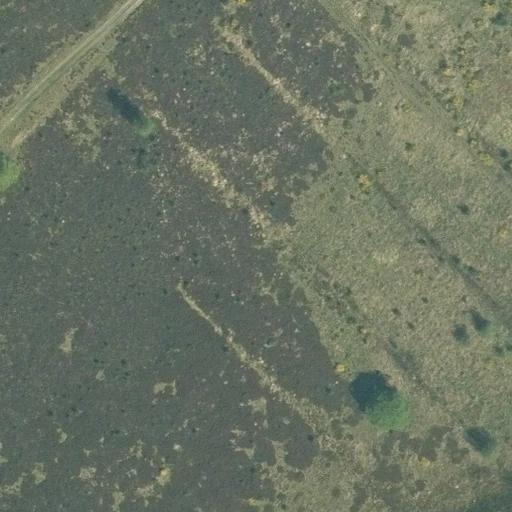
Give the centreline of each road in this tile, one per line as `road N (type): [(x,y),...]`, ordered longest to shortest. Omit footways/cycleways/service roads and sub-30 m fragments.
road 1 (track): [(321,0),(511,190)]
road 2 (track): [(0,125),(126,0)]
